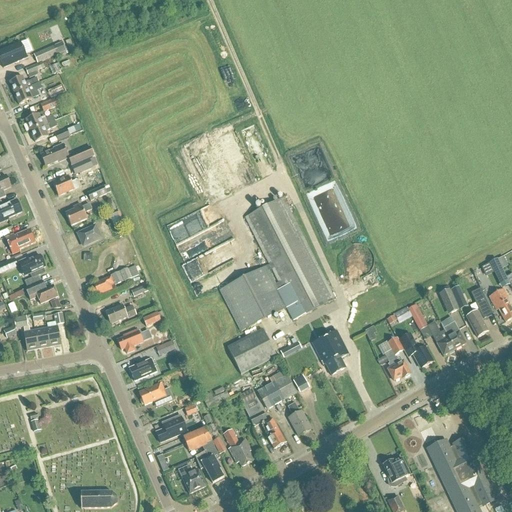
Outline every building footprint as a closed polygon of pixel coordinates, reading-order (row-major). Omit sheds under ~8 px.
[(20,44),(0,53),(0,62),(3,70),(27,60),(20,44)] [(62,44),(34,56),(38,65),(66,53),(62,44)] [(26,72),(30,81),(39,77),(37,74),(45,70),(43,65),(26,72)] [(58,65),(49,68),(52,75),(53,75),(61,72),(58,66),(58,65)] [(22,78),(9,84),(14,95),(38,85),(36,79),(24,84),(22,78)] [(38,85),(14,95),(19,107),(26,104),(32,101),(39,98),(37,93),(42,91),(39,84),(38,85)] [(63,85),(47,92),(51,100),(66,93),(63,85)] [(53,101),(40,106),(44,115),(57,109),(53,101)] [(53,118),(42,122),(39,115),(25,121),(30,133),(55,122),(53,118)] [(55,122),(30,133),(35,144),(49,138),(47,133),(57,129),(55,122)] [(241,134),(258,178),(271,174),(253,129),(241,134)] [(56,137),(58,143),(58,144),(70,139),(67,132),(56,137)] [(56,151),(41,157),(46,168),(59,163),(59,164),(69,160),(72,167),(94,157),(90,148),(68,158),(63,146),(55,149),(56,151)] [(75,177),(93,169),(89,161),(71,168),(75,177)] [(240,182),(248,178),(243,169),(235,173),(240,182)] [(11,189),(6,177),(0,179),(0,196),(4,195),(3,192),(11,189)] [(76,182),(72,184),(69,177),(58,182),(59,183),(53,186),(58,198),(79,189),(76,182)] [(87,196),(91,204),(111,195),(108,187),(87,196)] [(292,308),(288,310),(294,323),(335,302),(283,200),(246,219),(270,266),(273,271),(280,284),(279,284),(281,287),(292,307),(291,307),(292,308)] [(1,204),(0,203),(0,225),(9,221),(22,215),(16,201),(2,207),(1,204)] [(89,206),(82,209),(81,206),(73,209),(74,212),(65,215),(71,228),(87,221),(85,215),(92,212),(89,206)] [(95,228),(78,236),(83,248),(100,240),(95,228)] [(35,244),(29,232),(14,238),(13,237),(6,240),(13,255),(21,252),(20,251),(35,244)] [(186,278),(241,255),(235,242),(181,265),(186,278)] [(43,270),(45,269),(40,257),(29,262),(28,260),(19,263),(22,271),(27,269),(32,280),(45,275),(43,270)] [(0,265),(0,275),(9,271),(8,269),(18,265),(15,258),(5,263),(0,265)] [(502,271),(508,268),(503,258),(497,261),(502,271)] [(511,275),(506,278),(505,279),(497,263),(490,267),(500,286),(507,282),(509,285),(511,283),(511,275)] [(273,271),(270,266),(220,292),(241,334),(288,310),(292,308),(291,307),(287,309),(277,289),(281,287),(279,284),(276,286),(269,273),(273,271)] [(99,285),(94,287),(97,296),(102,294),(103,295),(116,290),(115,287),(124,283),(138,277),(135,269),(128,271),(128,270),(98,283),(99,285)] [(53,287),(46,290),(43,283),(25,290),(30,302),(37,299),(40,306),(58,299),(53,287)] [(193,292),(203,287),(202,283),(191,288),(193,292)] [(145,284),(143,285),(130,290),(134,300),(149,293),(145,284)] [(479,306),(469,287),(464,289),(474,309),(479,306)] [(451,292),(457,306),(464,302),(458,288),(451,292)] [(459,312),(449,291),(438,296),(448,317),(459,312)] [(505,324),(511,320),(511,311),(507,303),(507,297),(504,291),(489,299),(497,312),(498,311),(505,324)] [(61,309),(57,300),(50,303),(54,312),(61,309)] [(6,306),(9,314),(15,311),(11,303),(6,306)] [(133,311),(125,314),(122,307),(105,314),(110,326),(127,319),(128,320),(136,317),(133,311)] [(440,335),(439,333),(435,325),(428,329),(416,308),(409,312),(425,343),(433,339),(443,358),(455,352),(443,331),(444,333),(440,335)] [(477,312),(477,313),(466,319),(477,340),(488,334),(481,320),(477,312)] [(143,322),(146,329),(160,324),(161,328),(167,326),(163,314),(143,322)] [(331,377),(345,370),(340,359),(349,355),(328,315),(304,327),(325,368),(326,367),(331,377)] [(64,326),(62,316),(54,318),(56,328),(64,326)] [(389,325),(395,322),(392,317),(386,321),(389,325)] [(14,321),(16,332),(28,330),(26,319),(14,321)] [(450,327),(443,331),(455,352),(466,346),(454,325),(450,327)] [(46,331),(50,349),(61,347),(58,329),(46,331)] [(4,334),(7,340),(7,341),(16,337),(13,330),(4,334)] [(46,331),(35,333),(38,351),(50,349),(46,331)] [(263,331),(238,344),(227,350),(241,377),(277,359),(263,331)] [(148,333),(140,336),(138,332),(123,338),(124,339),(117,342),(121,352),(125,351),(127,356),(135,352),(133,349),(143,345),(143,344),(151,341),(148,333)] [(38,351),(35,333),(23,335),(27,353),(38,351)] [(410,336),(399,343),(404,353),(408,359),(413,356),(421,370),(433,364),(425,349),(419,352),(410,336)] [(404,353),(399,343),(397,341),(388,346),(387,344),(379,349),(384,358),(385,358),(387,361),(394,357),(395,358),(404,353)] [(149,354),(152,361),(152,362),(176,352),(172,344),(149,354)] [(298,344),(293,347),(296,352),(301,349),(298,344)] [(394,357),(387,361),(392,369),(387,371),(394,383),(399,380),(400,381),(410,376),(403,363),(401,364),(399,360),(396,362),(395,358),(394,357)] [(387,361),(385,358),(384,358),(378,361),(381,367),(388,363),(387,361)] [(152,362),(152,361),(129,371),(134,383),(157,374),(152,362)] [(261,385),(264,391),(258,394),(268,412),(296,396),(286,378),(285,379),(282,374),(261,385)] [(309,390),(303,379),(294,384),(300,395),(309,390)] [(161,385),(139,394),(144,407),(153,404),(156,411),(175,403),(170,391),(164,393),(161,385)] [(243,406),(256,400),(252,391),(238,398),(243,406)] [(216,406),(210,395),(202,399),(207,410),(216,406)] [(243,406),(253,427),(266,421),(256,400),(243,406)] [(311,430),(301,413),(300,414),(295,405),(287,409),(293,418),(289,420),(298,438),(311,430)] [(183,410),(186,417),(196,413),(193,406),(183,410)] [(156,434),(160,445),(180,437),(178,431),(185,428),(180,417),(171,421),(173,427),(156,434)] [(274,451),(285,445),(272,420),(265,424),(271,435),(267,437),(274,451)] [(40,432),(38,422),(31,423),(33,434),(40,432)] [(217,435),(213,427),(207,430),(211,438),(217,435)] [(211,443),(206,430),(183,440),(189,453),(191,456),(202,450),(202,451),(212,446),(211,444),(207,446),(207,445),(211,443)] [(223,435),(231,449),(228,451),(236,466),(239,464),(241,469),(254,462),(250,455),(252,454),(244,440),(239,443),(232,431),(223,435)] [(431,437),(424,442),(428,447),(434,443),(431,437)] [(216,438),(211,440),(215,449),(220,447),(216,438)] [(446,440),(426,450),(455,511),(480,511),(478,508),(481,507),(482,509),(496,502),(466,439),(452,445),(453,447),(450,449),(446,440)] [(195,459),(196,460),(195,460),(197,466),(201,472),(204,470),(212,485),(223,479),(219,472),(220,472),(215,462),(220,460),(212,446),(202,451),(203,452),(195,456),(197,458),(195,459)] [(407,483),(405,479),(410,477),(402,460),(394,464),(393,463),(383,467),(388,478),(387,480),(387,482),(387,484),(388,486),(389,487),(390,489),(392,489),(395,489),(398,488),(400,486),(407,483)] [(189,496),(206,488),(199,473),(193,476),(189,467),(178,472),(189,496)] [(10,475),(16,488),(23,485),(17,472),(10,475)] [(81,511),(111,510),(117,505),(117,499),(112,494),(106,494),(81,494),(81,511)] [(397,497),(391,500),(396,511),(403,511),(404,511),(397,497)]
